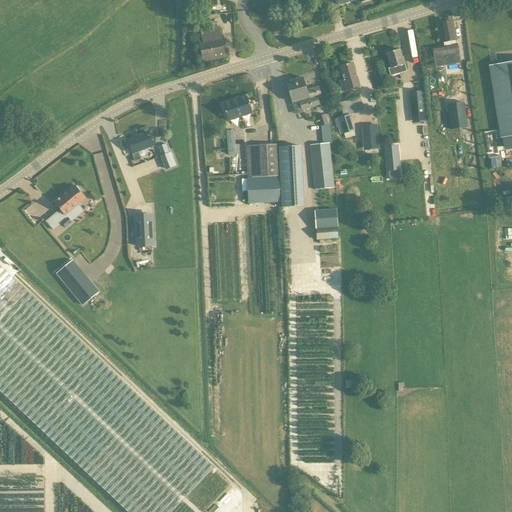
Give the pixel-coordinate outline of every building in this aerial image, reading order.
[(433,48),(436,67),(460,63),(453,21),(440,24),(444,46),(433,48)] [(202,33),(203,42),(199,43),(204,61),(225,56),(219,30),(202,33)] [(415,59),(413,32),(405,33),(407,60),(415,59)] [(511,54),(511,46),(498,49),(499,53),(499,56),(511,54)] [(402,58),(400,50),(399,49),(387,53),(391,68),(389,69),(391,76),(406,71),(404,64),(405,64),(403,57),(402,58)] [(511,62),(488,66),(500,138),(511,136),(511,62)] [(339,81),(342,92),(360,86),(352,63),(340,67),(344,80),(339,81)] [(319,87),(306,90),(302,78),(287,82),(293,104),(299,102),(302,110),(320,105),(320,107),(325,106),(319,87)] [(422,91),(410,93),(412,115),(424,113),(422,91)] [(358,92),(343,97),(338,98),(343,116),(335,119),(340,135),(345,133),(347,138),(355,136),(353,131),(354,131),(350,115),(363,111),(358,92)] [(223,106),(229,124),(253,116),(247,98),(223,106)] [(448,104),(451,130),(468,127),(464,102),(448,104)] [(328,114),(318,116),(321,126),(330,124),(328,114)] [(370,121),(358,124),(363,143),(376,140),(370,121)] [(232,130),(225,130),(225,154),(233,154),(232,130)] [(148,132),(128,140),(135,161),(142,158),(140,151),(153,146),(148,132)] [(310,145),(315,189),(334,187),(329,143),(310,145)] [(166,144),(159,147),(163,160),(164,160),(167,169),(175,166),(171,155),(170,156),(166,144)] [(248,178),(249,204),(279,202),(278,177),(276,145),(246,146),(248,178)] [(400,170),(398,145),(384,146),(387,172),(388,172),(389,180),(400,179),(399,171),(400,170)] [(279,148),(282,207),(303,206),(300,147),(279,148)] [(511,178),(503,179),(503,189),(511,188),(511,178)] [(59,216),(57,213),(46,223),(52,231),(62,223),(65,227),(72,222),(68,218),(66,215),(86,198),(80,191),(81,190),(77,186),(76,187),(75,186),(63,196),(62,195),(54,202),(63,213),(59,216)] [(314,211),(315,222),(315,229),(316,229),(317,240),(338,238),(337,227),(338,227),(337,209),(314,211)] [(134,214),(135,248),(154,247),(153,213),(134,214)] [(422,285),(422,258),(414,258),(414,286),(422,285)] [(73,260),(57,273),(83,305),(98,292),(73,260)] [(0,266),(0,391),(40,429),(128,511),(172,511),(181,503),(183,500),(213,468),(102,362),(0,266)]
